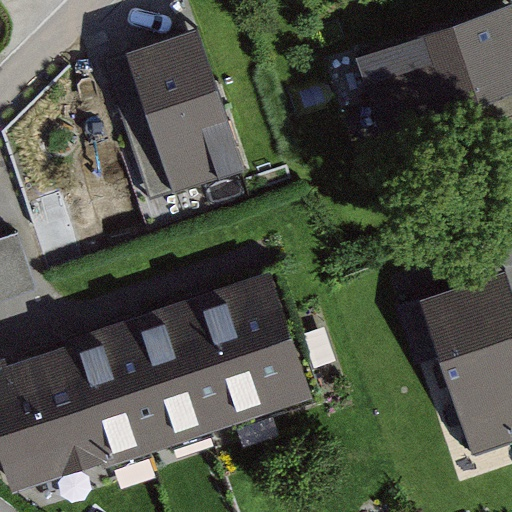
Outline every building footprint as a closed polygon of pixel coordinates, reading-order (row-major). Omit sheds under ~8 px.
[(511,15),(356,68),(384,152),(464,125),(469,142),(511,127),(511,15)] [(198,35),(105,66),(153,210),(246,179),(198,35)] [(19,238),(0,243),(0,307),(38,294),(19,238)] [(6,368),(0,370),(0,462),(13,502),(109,470),(111,478),(316,410),(272,278),(60,348),(62,357),(9,375),(6,368)] [(420,303),(402,310),(422,367),(436,362),(472,466),(511,452),(511,291),(508,281),(423,311),(420,303)]
